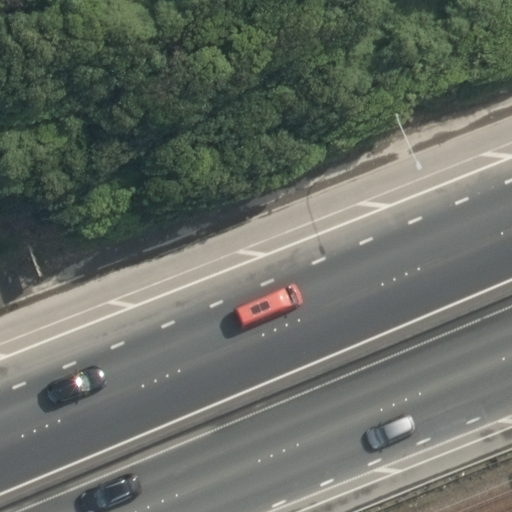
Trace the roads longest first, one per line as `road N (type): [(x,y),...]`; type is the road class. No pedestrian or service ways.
road 1 (trunk): [(0,442),(511,230)]
road 2 (trunk): [(511,355),(135,511)]
